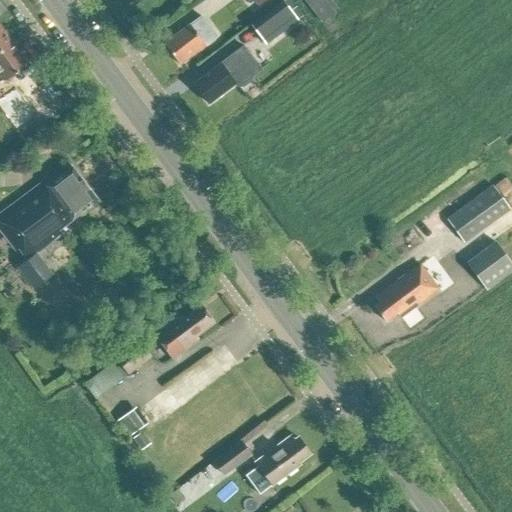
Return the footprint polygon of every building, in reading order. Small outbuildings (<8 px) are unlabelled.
[(303,0),(318,20),(335,6),(330,0),(303,0)] [(265,45),(297,21),(282,1),(250,25),(265,45)] [(199,37),(210,29),(200,16),(189,24),(163,43),(178,64),(204,45),(199,37)] [(0,49),(10,42),(0,28),(0,49)] [(10,42),(0,49),(0,76),(4,81),(26,64),(10,42)] [(258,69),(243,49),(241,47),(193,83),(208,104),(234,84),(236,86),(258,69)] [(12,87),(0,96),(0,111),(14,130),(18,128),(25,138),(38,128),(30,118),(34,116),(12,87)] [(0,214),(0,230),(16,251),(19,249),(27,260),(17,267),(34,289),(52,276),(36,254),(69,229),(66,225),(97,201),(71,166),(46,186),(43,182),(0,214)] [(493,185),(446,219),(463,242),(510,209),(493,185)] [(511,269),(511,265),(501,249),(471,270),(485,289),(511,269)] [(435,286),(419,264),(374,296),(378,301),(373,305),(384,320),(398,310),(399,312),(435,286)] [(172,358),(186,348),(197,339),(195,336),(213,323),(199,305),(182,318),(179,314),(153,334),(172,358)] [(89,347),(80,335),(72,339),(80,352),(89,347)] [(151,356),(138,340),(115,358),(128,374),(151,356)] [(95,397),(118,377),(107,363),(85,382),(95,397)] [(143,425),(132,409),(114,421),(126,437),(143,425)] [(296,463),(308,454),(296,437),(292,440),(288,436),(253,463),(270,485),(297,465),(296,463)] [(221,476),(251,455),(239,440),(211,460),(221,476)]
